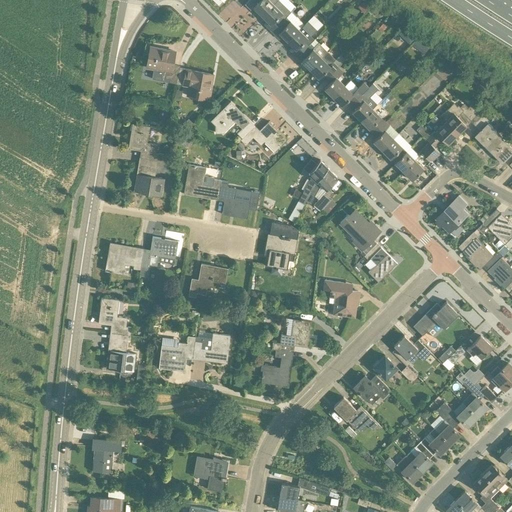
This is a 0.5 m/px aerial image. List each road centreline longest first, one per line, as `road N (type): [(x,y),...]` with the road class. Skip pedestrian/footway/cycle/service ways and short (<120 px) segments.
road 1 (residential): [(252,511),(274,433),(443,258)]
road 2 (tertiary): [(54,511),(91,205)]
road 3 (residential): [(186,0),(404,217)]
road 4 (residential): [(246,232),(91,205)]
road 5 (tertiary): [(91,205),(117,53)]
road 6 (residential): [(418,511),(511,415)]
road 7 (unclassified): [(511,199),(456,173),(404,217)]
